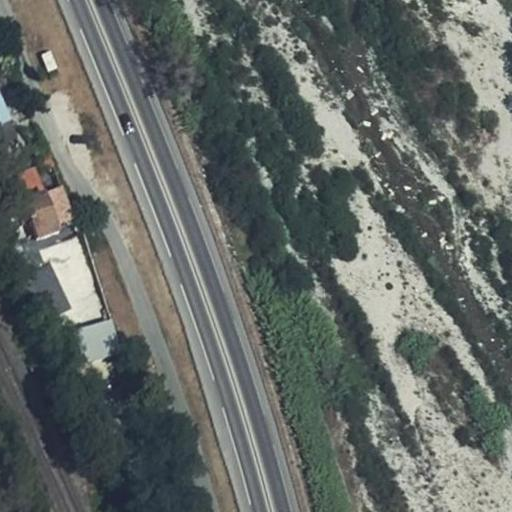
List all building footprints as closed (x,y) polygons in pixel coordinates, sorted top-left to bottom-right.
[(0,126),(11,122),(0,97),(0,126)] [(0,145),(18,139),(13,126),(12,124),(11,122),(0,126),(0,145)] [(60,232),(58,227),(45,195),(34,169),(22,174),(20,166),(5,173),(30,238),(37,235),(39,241),(60,232)] [(58,227),(74,221),(61,189),(45,195),(58,227)] [(14,245),(22,244),(21,231),(12,233),(14,245)] [(112,318),(76,328),(86,362),(121,353),(112,318)]
